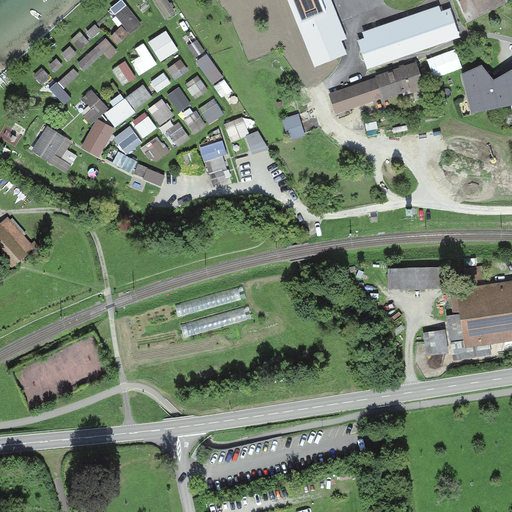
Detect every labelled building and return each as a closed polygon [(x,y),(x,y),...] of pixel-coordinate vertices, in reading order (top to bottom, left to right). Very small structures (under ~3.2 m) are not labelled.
[(130,33),(143,24),(125,0),(119,0),(111,7),(130,33)] [(154,0),(167,17),(177,10),(170,0),(154,0)] [(318,12),(312,0),(291,0),(300,21),(318,12)] [(508,4),(505,0),(458,0),(471,23),(508,4)] [(326,89),(454,42),(445,23),(354,53),(344,30),(309,42),(326,89)] [(167,29),(148,40),(161,60),(179,48),(167,29)] [(81,32),(70,44),(79,52),(90,40),(81,32)] [(84,70),(105,52),(110,58),(119,51),(107,37),(77,62),(84,70)] [(197,38),(188,44),(196,55),(205,49),(197,38)] [(129,51),(137,73),(157,65),(149,44),(129,51)] [(71,45),(62,52),(67,60),(77,53),(71,45)] [(214,83),(224,76),(208,52),(197,59),(214,83)] [(168,66),(176,78),(190,69),(181,57),(168,66)] [(126,59),(119,64),(130,81),(137,76),(126,59)] [(415,64),(377,77),(386,101),(424,88),(415,64)] [(63,87),(80,73),(74,67),(58,81),(63,87)] [(480,67),(464,75),(476,111),(511,103),(511,72),(491,83),(480,67)] [(164,70),(151,80),(158,91),(172,81),(164,70)] [(199,74),(185,82),(195,97),(209,89),(199,74)] [(227,79),(218,84),(230,103),(238,99),(227,79)] [(136,108),(154,95),(144,82),(126,96),(136,108)] [(180,85),(167,94),(179,110),(192,101),(180,85)] [(93,122),(110,106),(92,88),(83,97),(93,107),(85,114),(93,122)] [(163,97),(149,107),(161,123),(175,113),(163,97)] [(208,122),(225,114),(216,97),(199,106),(208,122)] [(197,109),(184,117),(194,133),(207,125),(197,109)] [(132,120),(143,137),(157,127),(147,111),(132,120)] [(297,113),(281,118),(287,138),(303,133),(297,113)] [(243,115),(225,122),(232,140),(247,135),(254,153),(267,147),(260,128),(250,132),(243,115)] [(167,129),(179,145),(191,136),(180,120),(167,129)] [(131,126),(115,135),(126,152),(141,143),(131,126)] [(49,130),(37,149),(50,157),(62,138),(49,130)] [(155,159),(168,154),(162,136),(149,141),(155,159)] [(212,182),(231,177),(225,154),(227,153),(223,139),(202,145),(212,182)] [(248,140),(243,143),(247,154),(252,151),(248,140)] [(134,170),(138,158),(117,152),(113,164),(134,170)] [(134,174),(162,183),(166,172),(138,163),(134,174)] [(0,226),(0,252),(12,266),(33,248),(9,219),(0,226)] [(445,262),(389,264),(390,290),(446,289),(445,262)] [(511,339),(511,280),(457,288),(466,346),(511,339)] [(239,286),(176,303),(179,314),(242,298),(239,286)] [(185,335),(247,318),(244,306),(182,324),(185,335)] [(450,351),(447,328),(425,330),(428,354),(450,351)]
